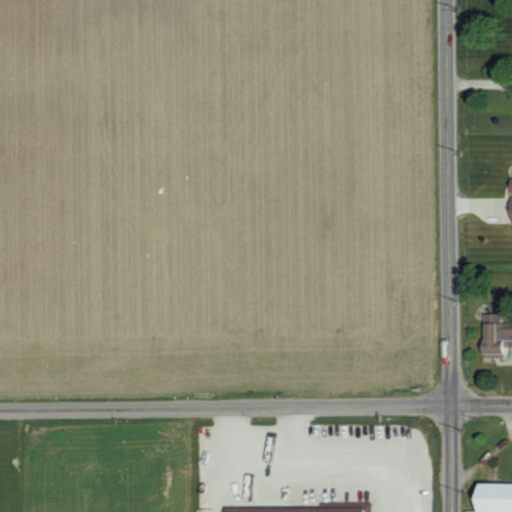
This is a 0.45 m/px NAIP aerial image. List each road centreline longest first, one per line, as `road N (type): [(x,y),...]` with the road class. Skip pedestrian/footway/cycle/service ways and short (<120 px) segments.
road 1 (tertiary): [(0,410),(449,406)]
road 2 (secondary): [(449,406),(444,0)]
